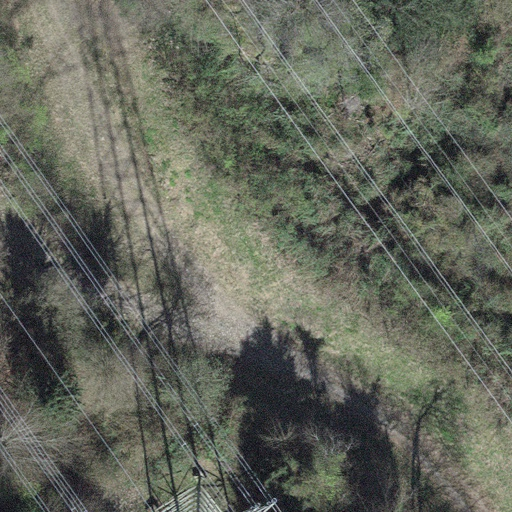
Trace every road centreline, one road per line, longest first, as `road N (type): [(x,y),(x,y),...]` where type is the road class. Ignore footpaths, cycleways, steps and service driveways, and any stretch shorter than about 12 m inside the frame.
road 1 (track): [(34,0),(103,131),(255,339)]
road 2 (track): [(0,220),(255,339)]
road 3 (track): [(255,339),(400,440),(457,511)]
